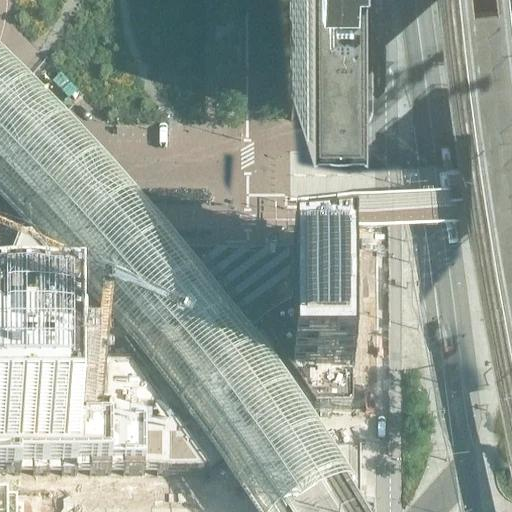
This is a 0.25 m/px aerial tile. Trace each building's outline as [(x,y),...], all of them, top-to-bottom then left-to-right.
[(346,0),(285,0),(286,105),(290,105),(290,122),(343,122),(343,97),(347,97),(346,74),(346,23),(346,11),(346,0)] [(511,3),(511,0),(438,0),(439,10),(442,9),(511,3)] [(511,42),(463,48),(469,96),(511,91),(511,42)] [(0,193),(11,205),(77,277),(143,357),(207,440),(255,511),(317,511),(346,493),(331,468),(294,410),(253,353),(201,284),(171,246),(128,197),(77,141),(8,70),(0,62),(0,193)] [(11,258),(0,290),(0,477),(206,478),(303,410),(351,410),(351,251),(290,251),(290,305),(197,374),(161,331),(96,251),(14,251),(11,258)]
